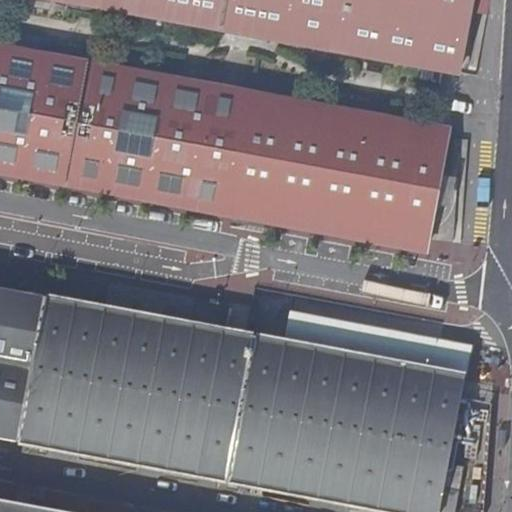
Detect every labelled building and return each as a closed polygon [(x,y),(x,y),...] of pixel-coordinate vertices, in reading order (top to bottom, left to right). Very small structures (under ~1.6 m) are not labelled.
[(223,0),(23,0),(217,33),(223,0)] [(223,0),(217,33),(467,78),(481,0),(223,0)] [(446,132),(153,76),(116,69),(0,47),(0,173),(423,253),(446,132)] [(0,437),(17,441),(32,375),(46,298),(0,289),(0,437)] [(181,326),(220,333),(226,303),(187,296),(181,326)] [(262,343),(220,333),(181,326),(46,298),(32,375),(17,441),(231,489),(250,418),(262,343)] [(289,349),(262,343),(250,418),(231,489),(339,511),(449,511),(474,364),(477,350),(294,314),(289,349)]
